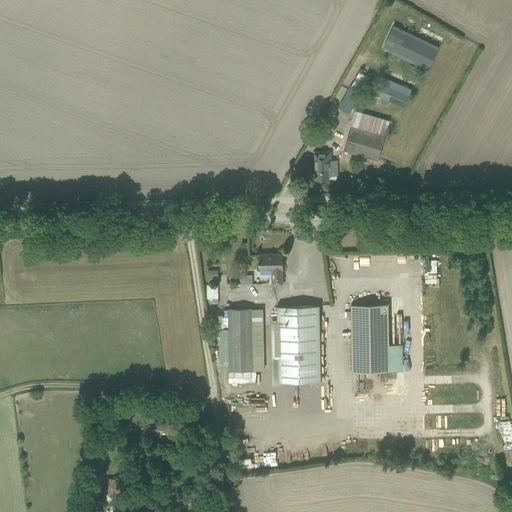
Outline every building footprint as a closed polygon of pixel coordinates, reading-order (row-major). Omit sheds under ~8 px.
[(393,24),(382,48),(428,70),(439,47),(407,31),(396,26),(393,24)] [(338,107),(349,113),(369,77),(359,71),(338,107)] [(376,95),(404,108),(409,94),(381,82),(376,95)] [(343,150),(377,160),(389,120),(355,110),(343,150)] [(314,152),(315,170),(315,180),(329,180),(329,176),(337,175),(337,161),(330,161),(330,151),(314,152)] [(282,270),(283,270),(283,253),(259,254),(259,270),(271,270),(271,284),(282,284),(282,270)] [(436,282),(436,269),(424,269),(424,282),(436,282)] [(207,270),(207,283),(207,303),(218,302),(217,270),(207,270)] [(251,282),(251,274),(239,274),(239,282),(251,282)] [(350,304),(352,371),(403,370),(402,344),(389,344),(388,303),(350,304)] [(277,319),(270,319),(271,358),(278,357),(278,382),(321,381),(319,305),(277,306),(277,319)] [(220,329),(221,363),(229,363),(229,370),(263,370),(262,309),(228,309),(228,329),(220,329)] [(149,428),(169,431),(171,420),(151,418),(149,428)] [(508,439),(503,440),(505,448),(511,446),(511,435),(507,436),(508,439)] [(103,500),(117,504),(119,497),(125,499),(129,487),(123,483),(108,478),(104,493),(105,493),(103,500)]
